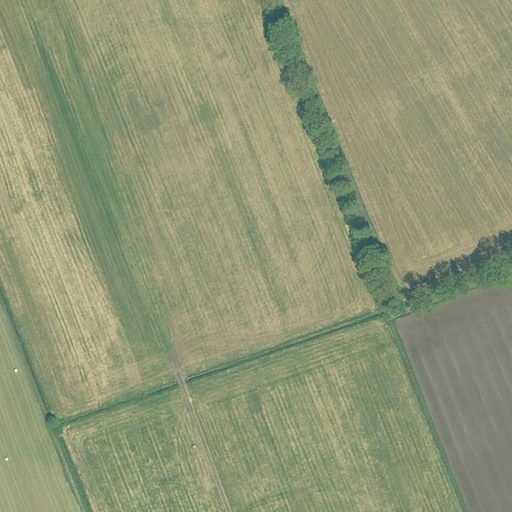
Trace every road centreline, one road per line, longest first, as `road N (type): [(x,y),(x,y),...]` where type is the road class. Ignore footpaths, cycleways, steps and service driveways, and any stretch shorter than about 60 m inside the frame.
road 1 (track): [(267,0),(385,297),(412,302),(511,262)]
road 2 (track): [(229,511),(178,375)]
